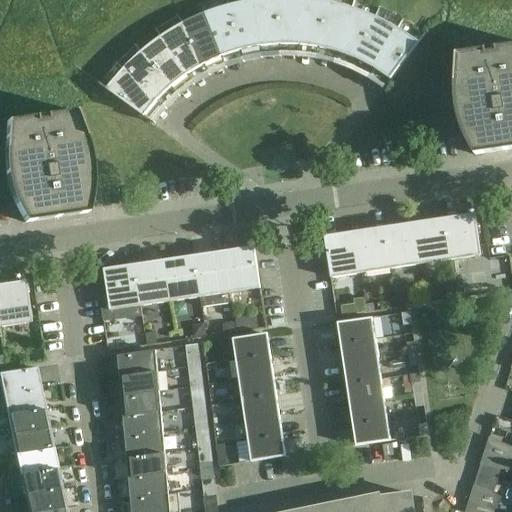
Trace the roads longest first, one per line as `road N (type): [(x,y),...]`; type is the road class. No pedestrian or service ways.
road 1 (residential): [(259,209),(249,185),(175,131),(174,122),(182,108),(229,79),(257,72),(318,74),(355,86),(359,97),(360,108),(285,206)]
road 2 (residential): [(285,206),(325,483)]
road 3 (residential): [(98,511),(57,240)]
road 4 (residential): [(285,206),(509,174)]
road 5 (residential): [(57,240),(259,209)]
road 6 (residential): [(464,461),(511,324)]
road 7 (residential): [(325,483),(464,461)]
